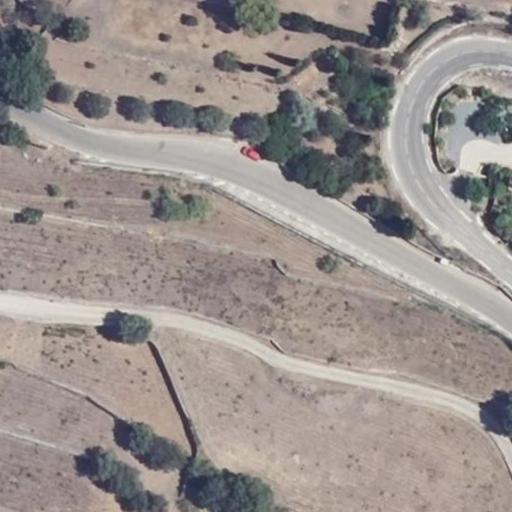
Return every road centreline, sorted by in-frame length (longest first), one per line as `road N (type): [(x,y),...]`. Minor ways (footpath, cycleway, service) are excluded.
road 1 (unclassified): [(0,93),(100,149),(217,162),(333,216),(511,318)]
road 2 (tertiary): [(511,271),(423,194),(407,144),(415,94),(433,68),(464,51),(511,53)]
